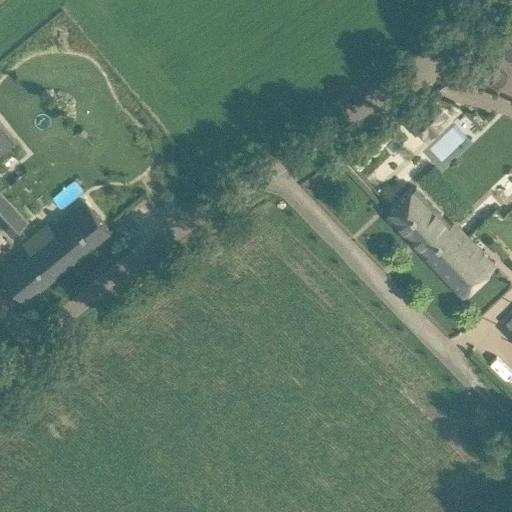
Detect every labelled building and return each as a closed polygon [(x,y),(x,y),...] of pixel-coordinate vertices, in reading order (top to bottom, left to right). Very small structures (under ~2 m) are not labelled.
[(437,101),(408,122),(422,142),(451,122),(437,101)] [(0,152),(15,140),(0,121),(0,152)] [(441,159),(467,137),(455,124),(430,146),(441,159)] [(416,186),(387,213),(464,294),(495,264),(460,226),(457,229),(416,186)] [(27,220),(0,191),(0,220),(12,234),(27,220)] [(38,229),(34,233),(28,238),(39,252),(35,256),(53,278),(63,269),(110,231),(97,215),(85,200),(66,216),(74,225),(58,237),(51,228),(43,235),(38,229)] [(25,301),(53,278),(35,256),(39,252),(28,238),(23,242),(28,247),(0,270),(8,281),(0,287),(15,306),(24,299),(25,301)]
